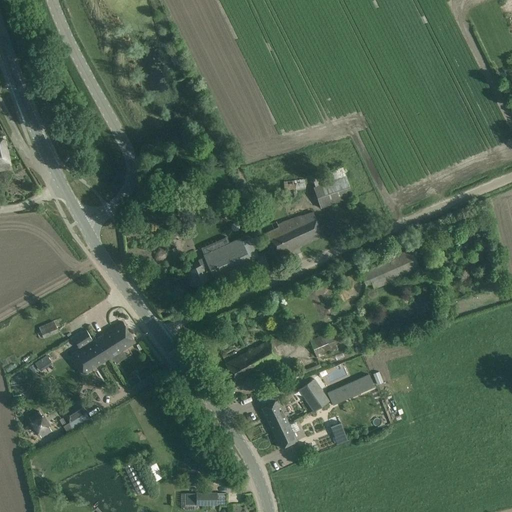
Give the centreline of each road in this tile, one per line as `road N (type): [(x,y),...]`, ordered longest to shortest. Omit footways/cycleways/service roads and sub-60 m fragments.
road 1 (unclassified): [(158,335),(267,279),(511,176)]
road 2 (unclassified): [(80,219),(109,210),(129,189),(132,165),(51,0)]
road 3 (tertiary): [(268,511),(253,466),(158,335)]
road 4 (tertiary): [(158,335),(80,219)]
road 5 (tertiary): [(46,155),(0,40)]
